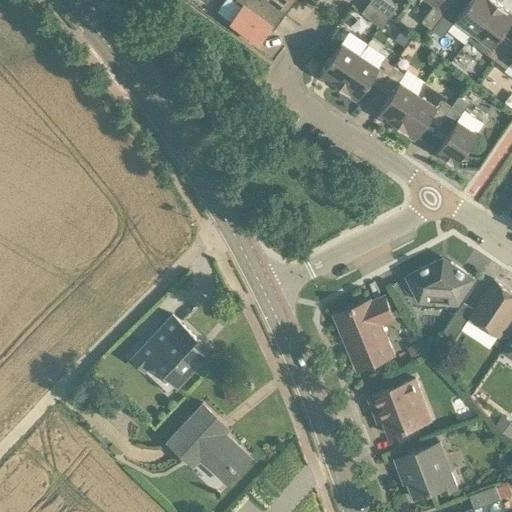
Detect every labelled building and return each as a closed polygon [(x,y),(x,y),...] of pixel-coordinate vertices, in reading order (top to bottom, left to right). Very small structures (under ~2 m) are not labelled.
[(271,32),(284,16),(262,0),(235,0),(234,2),(230,0),(225,0),(217,12),(230,22),(229,22),(257,43),(267,29),(271,32)] [(262,0),(284,16),(295,0),(262,0)] [(370,0),(368,3),(388,18),(396,8),(386,0),(370,0)] [(431,30),(439,19),(453,0),(427,0),(434,5),(421,23),(431,30)] [(455,0),(453,0),(439,19),(431,30),(441,38),(455,20),(472,33),(495,3),(491,0),(469,0),(464,7),(455,0)] [(380,29),(388,18),(368,3),(360,14),(380,29)] [(495,62),(510,41),(500,34),(511,18),(511,15),(495,3),(472,33),(467,40),(485,54),(495,62)] [(511,42),(510,41),(495,62),(489,70),(498,76),(502,70),(511,77),(511,42)] [(337,87),(359,56),(340,43),(318,75),(337,87)] [(433,67),(439,58),(430,51),(427,55),(428,64),(433,67)] [(377,68),(359,56),(337,87),(356,100),(368,81),(378,88),(392,67),(382,60),(377,68)] [(395,126),(416,94),(398,82),(403,75),(392,67),(378,88),(389,95),(376,114),(395,126)] [(436,127),(451,106),(440,99),(435,106),(416,94),(395,126),(414,139),(426,120),(436,127)] [(451,106),(436,127),(447,134),(434,152),(454,165),(475,133),(456,121),(461,113),(451,106)] [(457,304),(474,278),(443,258),(407,276),(419,301),(457,304)] [(499,336),(511,315),(511,291),(493,279),(473,309),(463,302),(441,336),(452,343),(470,317),(499,336)] [(394,318),(384,296),(371,301),(371,300),(334,315),(357,371),(394,355),(381,324),(394,318)] [(167,393),(203,355),(189,342),(195,337),(172,315),(130,358),(143,370),(151,362),(175,384),(167,393)] [(511,336),(503,351),(511,357),(511,336)] [(421,341),(407,347),(412,358),(426,352),(421,341)] [(389,436),(431,421),(414,378),(368,397),(378,424),(384,422),(389,436)] [(225,484),(250,458),(212,422),(217,418),(203,404),(166,443),(191,467),(198,459),(225,484)] [(511,438),(511,421),(502,414),(495,424),(511,440),(511,438)] [(457,489),(439,442),(395,459),(400,473),(403,471),(414,499),(440,489),(442,495),(457,489)] [(474,509),(500,499),(495,486),(469,496),(474,509)]
